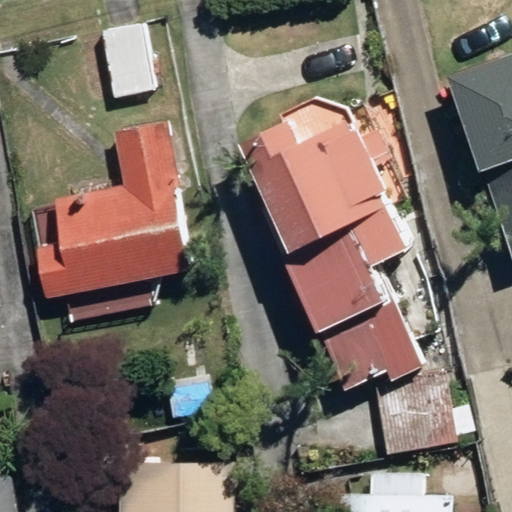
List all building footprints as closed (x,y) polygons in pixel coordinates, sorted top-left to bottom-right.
[(112,24),(124,94),(166,86),(153,17),(112,24)] [(511,54),(452,77),(511,237),(511,54)] [(53,236),(63,284),(205,257),(175,110),(126,119),(136,174),(67,188),(76,232),(53,236)] [(313,330),(341,391),(383,371),(387,381),(419,366),(369,260),(406,243),(344,119),(299,140),(287,116),(238,141),(289,249),(285,251),(321,327),(313,330)] [(380,427),(401,457),(478,403),(444,355),(382,398),(395,416),(380,427)] [(236,511),(235,460),(115,462),(117,511),(236,511)] [(0,468),(0,511),(35,511),(26,464),(0,468)] [(335,511),(439,511),(440,501),(335,501),(335,511)]
